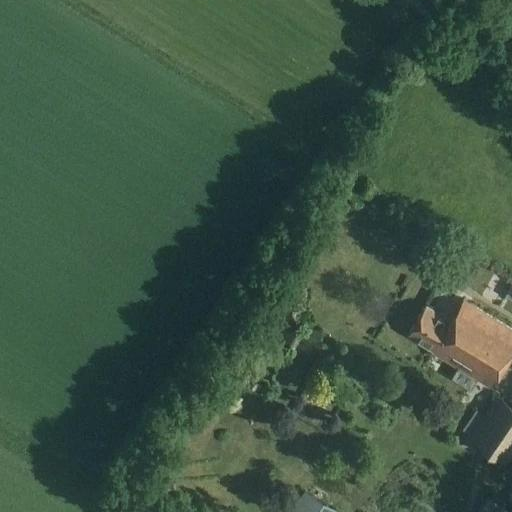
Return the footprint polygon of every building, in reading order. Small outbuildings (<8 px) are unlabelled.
[(489,387),(511,349),(511,330),(462,300),(449,321),(424,305),(406,335),(431,350),(431,352),(489,387)] [(511,459),(511,405),(498,396),(468,439),(507,467),(511,459)] [(154,472),(138,475),(141,490),(157,487),(154,472)] [(338,511),(304,492),(292,511),(338,511)] [(474,511),(501,511),(485,499),(474,511)]
